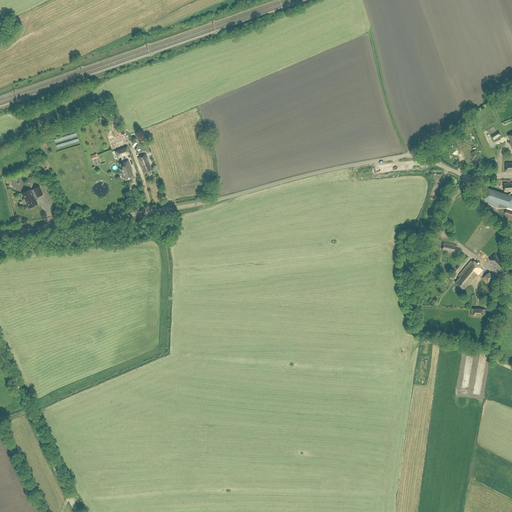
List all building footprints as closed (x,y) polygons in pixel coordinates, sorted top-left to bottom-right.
[(494,140),(501,135),(498,131),(491,136),(494,140)] [(113,150),(124,146),(121,140),(110,144),(113,150)] [(118,158),(131,153),(128,146),(115,151),(118,158)] [(146,155),(138,158),(142,169),(143,169),(144,173),(152,170),(149,163),(146,155)] [(127,160),(123,162),(124,164),(121,165),(123,168),(120,169),(125,181),(127,180),(132,178),(134,177),(132,170),(133,170),(129,160),(128,160),(127,160)] [(29,208),(37,204),(34,198),(37,197),(43,195),(39,186),(33,189),(34,190),(31,191),(31,190),(22,193),(25,199),(23,199),(23,201),(24,203),(25,204),(27,203),(29,208)] [(511,196),(504,193),(487,188),(483,202),(498,207),(499,204),(511,208),(511,196)] [(456,245),(443,243),(442,251),(455,253),(456,245)] [(505,277),(510,273),(508,271),(509,270),(495,254),(489,259),(503,275),(505,277)] [(456,273),(468,258),(466,256),(454,271),(456,273)] [(468,284),(469,285),(482,270),(471,261),(458,276),(460,277),(455,283),(463,290),(468,284)] [(489,272),(482,279),(488,286),(495,280),(489,272)] [(486,317),(487,309),(471,308),(470,316),(486,317)]
